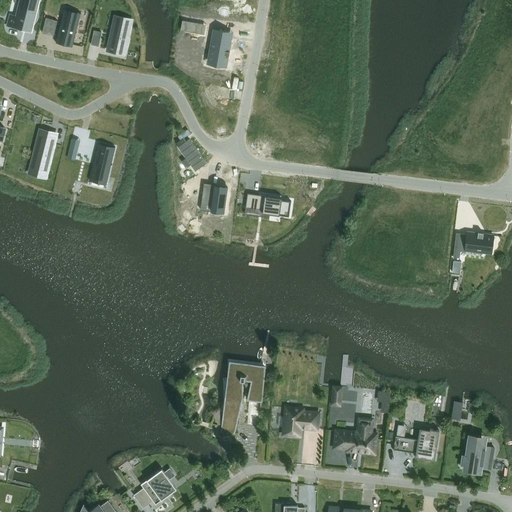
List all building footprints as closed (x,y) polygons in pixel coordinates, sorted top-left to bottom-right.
[(12,16),(10,25),(30,31),(30,30),(37,0),(20,0),(16,17),(12,16)] [(63,15),(56,43),(73,47),(80,19),(63,15)] [(116,23),(109,51),(126,54),(132,27),(116,23)] [(227,65),(231,41),(227,40),(229,30),(213,27),(211,40),(215,40),(211,62),(227,65)] [(94,30),(91,44),(99,46),(102,32),(94,30)] [(41,128),(32,166),(48,170),(55,142),(49,141),(52,131),(41,128)] [(99,143),(92,175),(108,179),(116,147),(99,143)] [(69,151),(68,158),(75,159),(77,153),(69,151)] [(180,156),(175,170),(212,183),(216,168),(180,156)] [(204,182),(201,203),(212,205),(211,211),(225,213),(229,186),(204,182)] [(248,195),(246,206),(263,209),(263,212),(289,216),(291,201),(282,199),(282,197),(259,194),(258,196),(248,195)] [(440,247),(443,223),(435,222),(436,218),(420,216),(418,236),(428,237),(427,246),(440,247)] [(455,244),(453,256),(460,257),(460,251),(466,251),(466,250),(491,253),(494,235),(468,232),(466,246),(455,244)] [(454,260),(452,272),(460,273),(461,261),(454,260)] [(229,401),(222,433),(235,434),(242,402),(243,398),(243,394),(244,381),(244,378),(249,380),(249,381),(248,395),(247,399),(249,399),(263,400),(264,383),(266,367),(231,366),(230,386),(230,397),(229,401)] [(332,385),(330,406),(341,407),(343,386),(332,385)] [(381,390),(381,400),(385,400),(385,411),(392,411),(392,390),(381,390)] [(287,408),(284,434),(295,435),(300,435),(301,427),(317,429),(318,413),(302,412),(303,409),(287,408)] [(337,430),(335,449),(374,453),(376,439),(370,438),(371,428),(359,427),(358,433),(337,430)] [(397,431),(394,451),(402,452),(403,450),(416,452),(416,455),(415,455),(415,456),(423,458),(423,457),(425,457),(425,458),(435,460),(439,430),(430,429),(420,428),(418,440),(405,437),(405,433),(398,431),(397,431)] [(463,455),(461,464),(473,466),(472,469),(482,470),(482,467),(491,468),(495,448),(486,446),(486,443),(468,440),(466,455),(463,455)] [(154,480),(134,495),(143,508),(153,500),(156,504),(168,495),(169,494),(166,490),(174,484),(170,479),(175,475),(170,468),(165,472),(162,468),(151,476),(154,480)] [(117,511),(108,500),(100,505),(99,504),(91,509),(89,511),(90,511),(117,511)] [(276,503),(275,511),(305,511),(305,507),(298,507),(298,505),(291,505),(291,504),(276,503)]
